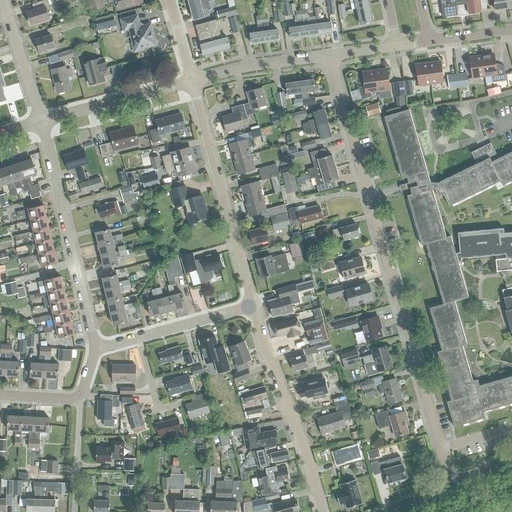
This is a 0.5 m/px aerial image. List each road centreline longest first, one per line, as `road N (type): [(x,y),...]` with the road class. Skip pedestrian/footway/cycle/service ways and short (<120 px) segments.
road 1 (residential): [(452,485),(328,55)]
road 2 (residential): [(96,349),(41,123)]
road 3 (unclassified): [(252,305),(191,81)]
road 4 (unclassified): [(323,511),(252,305)]
road 5 (residential): [(96,349),(252,305)]
road 6 (residential): [(41,123),(191,81)]
road 7 (residential): [(191,81),(328,55)]
road 8 (residential): [(0,395),(79,397),(96,349)]
road 9 (residential): [(41,123),(2,0)]
